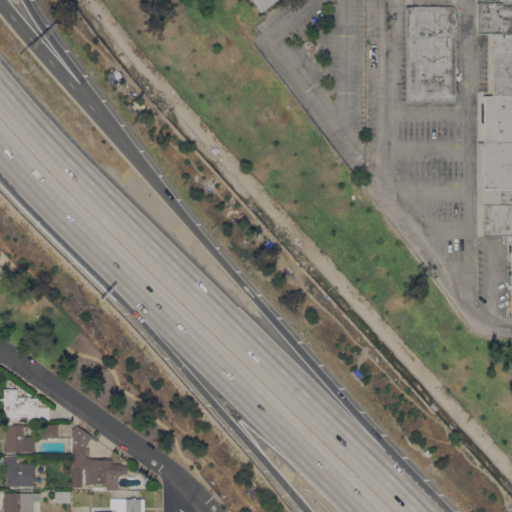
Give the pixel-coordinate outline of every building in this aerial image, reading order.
[(250,0),(275,0),(260,12),(250,0)] [(511,33),(491,33),(476,33),(476,3),(491,3),(511,3),(511,33)] [(405,7),(411,7),(411,6),(450,6),(454,10),(454,97),(406,97),(405,7)] [(511,95),(491,95),(491,33),(511,33),(511,95)] [(511,143),(482,143),(482,96),(491,95),(511,95),(511,143)] [(511,143),(511,189),(482,189),(477,189),(477,143),(482,143),(511,143)] [(511,205),(482,205),(482,189),(511,189),(511,205)] [(511,234),(502,235),(482,235),(482,205),(511,205),(511,234)] [(511,234),(511,317),(510,317),(511,288),(508,288),(508,285),(511,285),(511,275),(508,275),(508,272),(511,272),(511,251),(507,251),(507,246),(511,246),(511,243),(502,243),(502,235),(511,234)] [(3,409),(3,389),(16,389),(16,397),(27,397),(27,400),(28,401),(28,407),(33,407),(33,404),(41,404),(41,408),(46,408),(46,421),(26,421),(26,416),(14,416),(14,410),(3,409)] [(33,451),(5,451),(4,425),(26,425),(26,431),(23,431),(23,436),(33,436),(33,451)] [(57,437),(46,437),(46,439),(41,439),(41,438),(39,438),(39,425),(57,425),(57,437)] [(76,426),(91,437),(85,446),(85,457),(89,458),(108,458),(108,460),(110,459),(111,464),(120,464),(120,466),(125,466),(126,474),(120,474),(120,476),(112,476),(112,484),(89,484),(89,485),(84,485),(84,469),(72,469),(71,429),(76,426)] [(3,478),(3,458),(16,458),(16,464),(33,464),(33,486),(5,486),(5,485),(4,485),(4,481),(5,481),(5,478),(3,478)] [(81,474),(81,487),(72,487),(72,474),(81,474)] [(70,511),(66,511),(66,503),(54,503),(54,491),(69,491),(70,511)] [(3,511),(3,493),(39,493),(39,502),(32,502),(32,511),(3,511)] [(143,511),(115,511),(115,509),(109,509),(109,499),(143,499),(143,511)]
